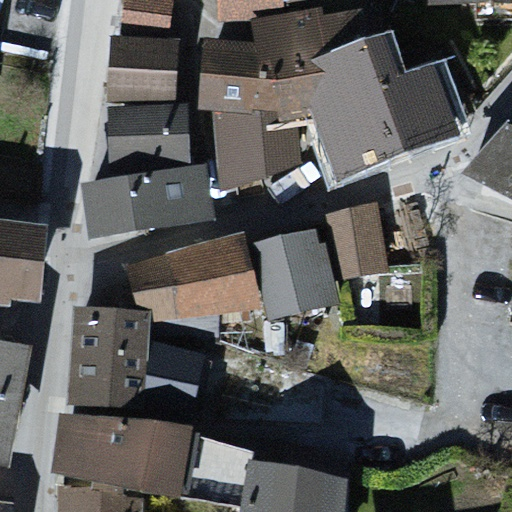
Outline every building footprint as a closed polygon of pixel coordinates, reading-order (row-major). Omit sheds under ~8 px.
[(176,11),(133,0),(127,0),(120,45),(171,51),(176,11)] [(219,0),(220,36),(285,35),(285,28),(284,0),(219,0)] [(380,0),(284,0),(285,28),(380,16),(380,0)] [(511,0),(429,0),(430,18),(511,15),(511,0)] [(258,55),(208,51),(201,125),(219,125),(221,195),(306,179),(297,135),(314,133),(336,193),(460,151),(432,85),(400,96),(387,58),(330,74),(324,29),(256,41),(258,55)] [(180,54),(111,50),(106,119),(177,118),(180,54)] [(177,118),(106,119),(107,177),(189,176),(188,118),(177,118)] [(511,134),(504,142),(463,187),(511,209),(511,134)] [(216,182),(82,202),(97,270),(158,249),(217,238),(216,182)] [(373,220),(325,232),(338,285),(386,273),(373,220)] [(19,234),(0,232),(0,316),(6,317),(7,309),(36,312),(43,245),(18,242),(19,234)] [(315,240),(251,256),(273,339),(337,322),(315,240)] [(238,249),(163,266),(180,343),(256,326),(238,249)] [(151,331),(78,323),(67,418),(140,426),(149,353),(151,331)] [(206,373),(149,353),(140,426),(194,439),(206,373)] [(30,360),(0,355),(0,477),(6,478),(30,360)] [(183,506),(193,446),(78,427),(68,487),(183,506)] [(247,478),(242,511),(346,511),(349,491),(247,478)]
